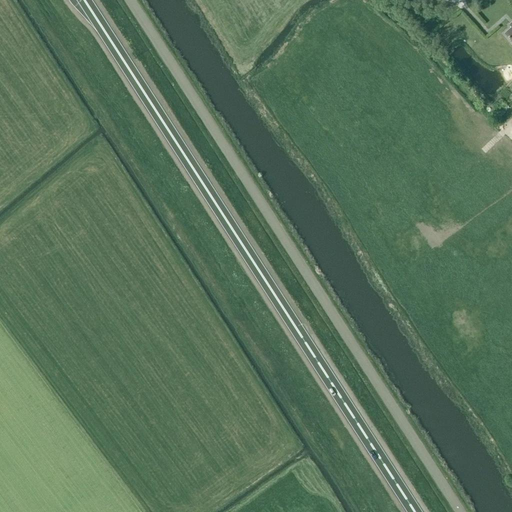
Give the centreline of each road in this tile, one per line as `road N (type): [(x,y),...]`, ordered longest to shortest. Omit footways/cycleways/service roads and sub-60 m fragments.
road 1 (unclassified): [(460,511),(129,0)]
road 2 (trunk): [(414,511),(83,0)]
